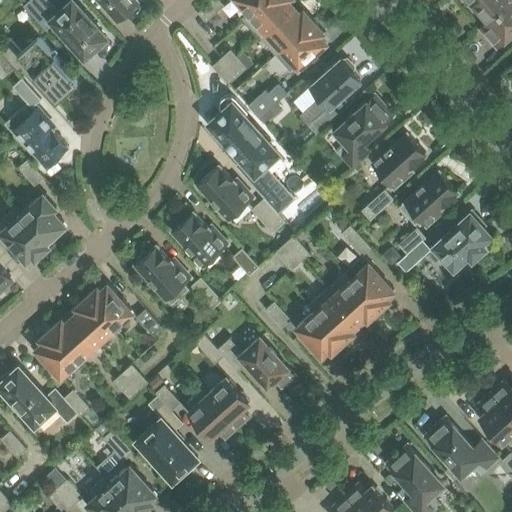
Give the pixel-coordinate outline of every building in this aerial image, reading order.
[(106,36),(74,0),(71,0),(60,11),(49,0),(29,0),(24,4),(46,28),(55,21),(64,32),(66,30),(71,36),(70,38),(88,59),(100,48),(97,44),(106,36)] [(102,0),(105,2),(107,0),(110,0),(112,2),(111,4),(120,14),(135,0),(102,0)] [(206,20),(225,4),(221,0),(210,0),(198,11),(206,20)] [(245,17),(264,0),(238,0),(250,12),(244,17),(245,17)] [(261,35),(294,5),(290,0),(264,0),(245,17),(261,35)] [(481,27),(511,0),(475,0),(473,2),(488,19),(480,27),(481,27)] [(511,32),(511,0),(481,27),(497,46),(511,32)] [(277,53),(314,20),(304,8),(300,11),(294,5),(261,35),(261,36),(267,31),(282,48),(276,52),(277,53)] [(296,69),(327,41),(321,34),(324,31),(314,20),(277,53),(290,68),(293,66),(296,69)] [(78,78),(41,37),(24,52),(11,38),(0,47),(0,50),(17,71),(26,63),(57,98),(61,95),(60,94),(78,78)] [(239,57),(231,48),(212,64),(221,73),(239,57)] [(229,83),(247,66),(239,57),(221,73),(229,83)] [(331,104),(360,78),(353,70),(354,65),(348,58),(343,59),(341,57),(312,84),(321,95),(300,114),(317,132),(339,113),(331,104)] [(68,144),(34,106),(42,98),(22,77),(13,86),(28,102),(5,122),(13,131),(15,129),(47,164),(50,161),(52,163),(60,156),(58,154),(68,145),(67,145),(68,144)] [(266,89),(249,105),(260,117),(278,100),(287,92),(279,84),(269,93),(266,89)] [(223,111),(211,121),(227,139),(235,149),(236,149),(243,157),(235,165),(264,197),(279,213),(289,203),(266,178),(285,160),(273,147),(244,114),(248,110),(236,97),(233,95),(229,94),(225,95),(222,98),(220,101),(220,105),(221,109),(223,111)] [(363,140),(393,114),(375,94),(336,129),(347,141),(338,149),(353,166),(371,149),(363,140)] [(392,184),(426,153),(425,152),(426,152),(407,131),(373,162),(392,184)] [(44,176),(28,158),(19,166),(35,184),(44,176)] [(251,198),(220,164),(219,165),(219,164),(198,183),(229,217),(251,198)] [(424,222),(458,191),(458,190),(440,169),(400,205),(415,223),(421,218),(424,222)] [(336,184),(328,191),(335,198),(340,194),(340,188),(336,184)] [(371,218),(394,197),(385,188),(362,208),(371,218)] [(65,222),(53,209),(57,206),(44,192),(21,212),(47,241),(62,227),(60,225),(65,222)] [(279,213),(264,197),(252,208),(273,230),(285,220),(279,213)] [(50,244),(47,241),(21,212),(16,207),(0,221),(0,222),(4,227),(1,231),(25,257),(29,254),(31,256),(32,254),(35,257),(50,244)] [(482,242),(491,234),(483,225),(485,223),(472,210),(434,244),(454,267),(469,254),(472,258),(486,246),(482,242)] [(225,245),(195,211),(194,211),(193,211),(173,229),(204,264),(225,245)] [(371,246),(357,230),(351,223),(341,231),(362,254),(371,246)] [(407,252),(423,238),(426,235),(417,226),(399,243),(407,252)] [(284,259),(303,242),(294,233),(276,250),(284,259)] [(406,270),(431,248),(423,238),(407,252),(398,261),(406,270)] [(311,251),(303,242),(284,259),(292,268),(311,251)] [(188,278),(158,244),(157,245),(156,244),(146,253),(144,251),(136,258),(138,260),(135,263),(172,303),(189,287),(184,282),(188,278)] [(260,264),(243,246),(234,254),(250,273),(260,264)] [(389,250),(383,254),(391,263),(400,255),(395,250),(389,250)] [(394,289),(366,258),(363,261),(361,258),(347,271),(379,309),(390,299),(387,295),(394,289)] [(0,285),(11,276),(0,263),(0,285)] [(379,309),(347,271),(329,287),(358,321),(365,316),(368,319),(379,309)] [(222,299),(202,276),(192,284),(213,307),(222,299)] [(134,310),(108,282),(101,288),(98,285),(88,294),(116,326),(134,310)] [(116,326),(88,294),(87,295),(79,286),(87,295),(75,305),(78,308),(73,313),(99,342),(116,326)] [(358,321),(329,287),(311,303),(344,340),(355,331),(352,328),(358,321)] [(292,317),(275,299),(266,307),(283,325),(292,317)] [(344,340),(311,303),(309,305),(314,310),(296,326),(322,354),(329,348),(332,351),(344,340)] [(162,325),(146,307),(137,315),(153,334),(162,325)] [(99,342),(73,313),(65,320),(62,317),(52,326),(81,358),(99,342)] [(81,358),(52,326),(40,337),(43,341),(36,347),(61,375),(81,358)] [(295,373),(260,335),(243,351),(230,337),(218,347),(204,331),(195,340),(215,362),(225,354),(239,370),(248,362),(268,384),(275,378),(282,385),(295,373)] [(123,387),(141,371),(133,362),(115,378),(123,387)] [(47,396),(19,364),(11,372),(7,372),(1,377),(1,381),(0,381),(0,384),(35,423),(55,405),(68,419),(77,410),(56,388),(47,396)] [(150,380),(141,371),(123,387),(131,396),(150,380)] [(158,374),(149,382),(155,390),(165,381),(158,374)] [(250,400),(227,375),(209,392),(238,424),(249,414),(243,407),(250,400)] [(511,386),(511,387),(505,380),(493,390),(511,410),(511,386)] [(181,401),(165,383),(156,391),(158,394),(172,410),(181,401)] [(91,405),(75,387),(66,395),(82,413),(91,405)] [(238,424),(209,392),(204,387),(187,402),(192,407),(189,410),(211,435),(218,429),(225,436),(238,424)] [(511,441),(511,410),(493,390),(480,402),(487,409),(480,416),(503,441),(506,438),(511,443),(511,441)] [(198,457),(174,430),(183,422),(172,410),(158,394),(149,403),(162,416),(137,439),(173,479),(180,473),(182,475),(194,465),(191,463),(198,457)] [(473,446),(446,416),(426,434),(461,473),(473,463),(481,471),(498,456),(482,438),(473,446)] [(134,450),(113,428),(104,436),(124,459),(134,450)] [(27,447),(11,429),(1,437),(18,455),(27,447)] [(443,482),(408,444),(388,462),(414,491),(406,498),(418,511),(427,511),(440,501),(432,492),(443,482)] [(511,451),(503,459),(511,469),(511,451)] [(155,490),(130,463),(128,465),(123,460),(105,476),(136,511),(140,511),(153,501),(150,498),(152,496),(150,494),(155,490)] [(74,504),(85,495),(68,476),(58,486),(74,504)] [(134,511),(136,511),(105,476),(90,489),(95,495),(87,502),(95,511),(134,511)] [(396,509),(385,497),(373,484),(366,490),(359,483),(347,494),(363,511),(392,511),(396,509)] [(0,506),(4,511),(15,501),(0,484),(0,506)] [(74,504),(58,486),(50,493),(66,511),(74,504)] [(363,511),(347,494),(335,505),(341,511),(363,511)]
